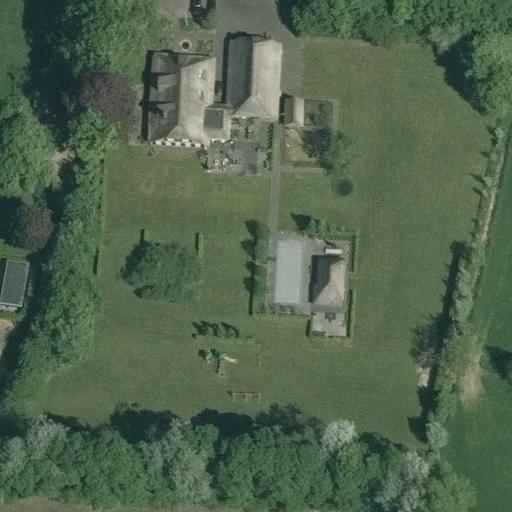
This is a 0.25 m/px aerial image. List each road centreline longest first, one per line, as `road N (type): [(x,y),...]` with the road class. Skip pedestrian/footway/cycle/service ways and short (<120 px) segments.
road 1 (track): [(69,163),(34,318),(0,404)]
road 2 (track): [(69,163),(86,73),(101,50),(124,30),(192,0)]
